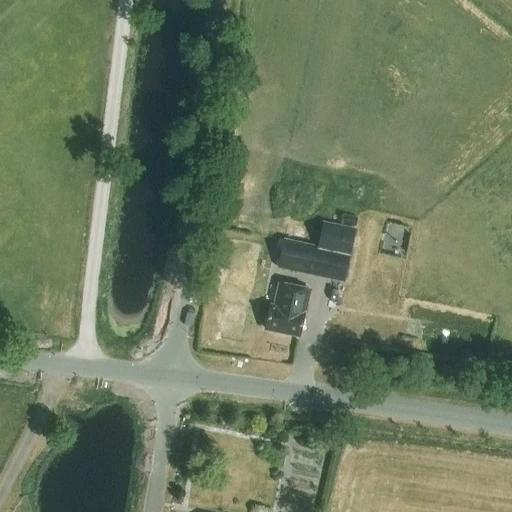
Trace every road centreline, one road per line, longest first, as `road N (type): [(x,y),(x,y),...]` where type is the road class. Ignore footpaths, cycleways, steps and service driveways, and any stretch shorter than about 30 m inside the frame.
road 1 (unclassified): [(171,375),(215,0)]
road 2 (track): [(79,364),(123,0)]
road 3 (residential): [(511,426),(171,375)]
road 4 (unclassified): [(171,375),(0,355)]
road 5 (track): [(58,362),(0,494)]
road 6 (unclassified): [(151,511),(171,375)]
